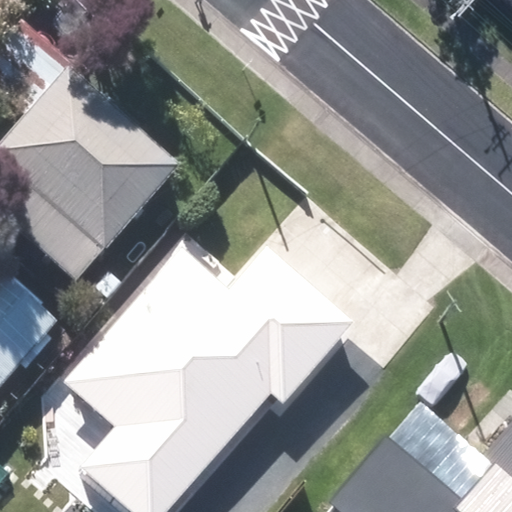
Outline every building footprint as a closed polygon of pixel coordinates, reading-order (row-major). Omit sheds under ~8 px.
[(0,153),(0,211),(81,286),(185,171),(75,70),(0,153)] [(0,394),(61,324),(0,272),(0,394)] [(112,435),(187,501),(264,414),(188,346),(112,435)] [(337,511),(511,511),(511,428),(486,459),(428,408),(337,511)] [(112,511),(152,511),(155,509),(132,488),(112,511)]
